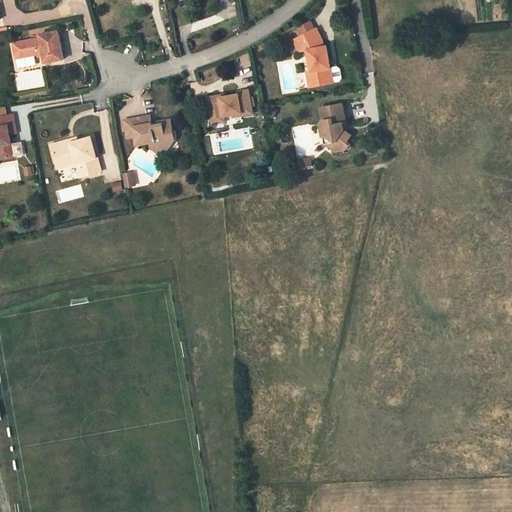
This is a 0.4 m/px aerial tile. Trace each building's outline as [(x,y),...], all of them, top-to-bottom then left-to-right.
[(300,29),(304,37),(316,31),(312,23),(300,29)] [(304,37),(296,41),(302,53),(309,52),(313,73),(315,88),(334,85),(328,48),(325,48),(324,42),(318,30),(316,31),(304,37)] [(23,45),(13,47),(15,60),(42,54),(44,64),(62,60),(56,33),(38,36),(39,40),(23,42),(23,45)] [(315,88),(313,73),(302,83),(305,98),(315,88)] [(215,105),(203,107),(206,128),(210,131),(216,130),(219,126),(228,125),(236,123),(237,126),(248,123),(244,100),(233,102),(233,105),(220,107),(215,107),(215,105)] [(337,116),(316,119),(318,132),(316,136),(318,149),(321,148),(330,154),(332,164),(341,162),(345,156),(342,154),(347,148),(339,142),(338,136),(341,135),(337,116)] [(0,124),(0,166),(7,166),(3,143),(10,142),(7,123),(1,124),(0,124)] [(145,125),(127,128),(129,139),(121,140),(122,145),(129,144),(132,154),(145,152),(146,158),(152,162),(161,160),(164,150),(162,141),(167,140),(165,129),(152,132),(152,134),(147,136),(146,133),(145,125)] [(129,139),(127,128),(119,130),(121,140),(129,139)] [(64,149),(45,154),(49,171),(68,166),(70,172),(72,178),(79,177),(81,184),(96,180),(92,166),(91,166),(85,147),(72,150),(65,152),(64,149)] [(321,148),(318,149),(319,156),(321,156),(332,164),(330,154),(321,148)] [(68,166),(49,171),(51,177),(70,172),(68,166)] [(79,177),(72,178),(74,186),(81,184),(79,177)]
